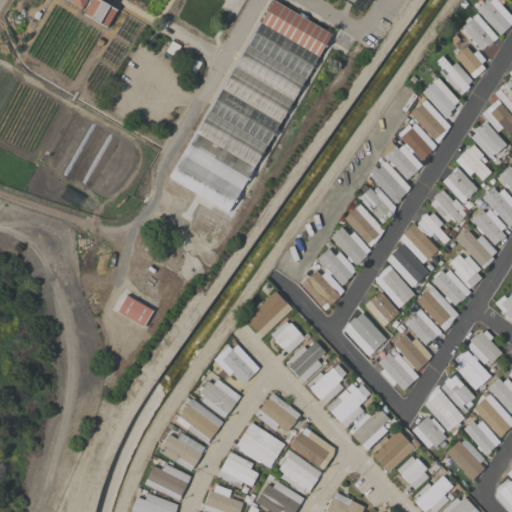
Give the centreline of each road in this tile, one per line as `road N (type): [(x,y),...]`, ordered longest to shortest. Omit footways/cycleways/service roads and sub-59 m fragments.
road 1 (residential): [(329,331),(511,42)]
road 2 (residential): [(474,308),(406,412),(277,279)]
road 3 (residential): [(241,333),(405,511)]
road 4 (residential): [(187,511),(228,431),(275,372)]
